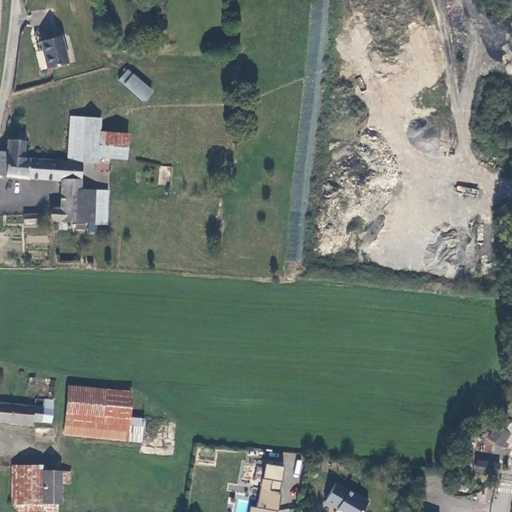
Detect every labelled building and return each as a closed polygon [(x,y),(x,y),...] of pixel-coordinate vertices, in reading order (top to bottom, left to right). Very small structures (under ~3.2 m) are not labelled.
[(47,68),(50,68),(68,63),(61,36),(40,41),(47,68)] [(130,91),(149,90),(126,70),(118,80),(130,91)] [(130,91),(142,101),(150,91),(149,90),(130,91)] [(100,127),(87,129),(87,118),(71,117),(68,163),(82,163),(82,162),(97,163),(97,157),(126,159),(129,122),(109,121),(100,127)] [(0,175),(28,178),(28,159),(24,159),(25,142),(8,141),(7,152),(0,151),(0,175)] [(63,161),(28,159),(28,178),(61,181),(81,181),(82,163),(68,163),(62,162),(63,161)] [(80,190),(81,181),(61,181),(61,189),(80,190)] [(94,224),(95,190),(80,190),(61,189),(60,208),(55,208),(52,210),(51,211),(50,213),(50,216),(50,218),(52,220),(54,222),(55,222),(94,224)] [(107,225),(108,191),(95,190),(94,224),(107,225)] [(38,223),(38,214),(23,215),(24,224),(38,223)] [(64,434),(120,439),(142,442),(144,419),(129,418),(131,392),(68,386),(64,434)] [(41,422),(41,421),(44,399),(35,399),(34,406),(0,402),(0,421),(32,425),(33,421),(41,422)] [(50,422),(53,401),(44,399),(41,421),(50,422)] [(497,426),(490,436),(496,440),(494,442),(501,446),(509,434),(497,426)] [(480,460),(476,460),(474,472),(483,474),(484,468),(479,467),(480,460)] [(500,463),(480,460),(479,467),(484,468),(483,474),(498,476),(500,463)] [(250,506),(249,511),(277,511),(283,466),(263,464),(259,507),(250,506)] [(12,466),(12,504),(43,503),(43,471),(43,466),(12,466)] [(61,483),(61,471),(43,471),(43,503),(61,504),(61,483)] [(61,471),(61,483),(69,483),(69,471),(61,471)] [(361,511),(368,501),(355,494),(354,494),(335,484),(324,502),(337,509),(335,511),(345,511),(361,511)]
